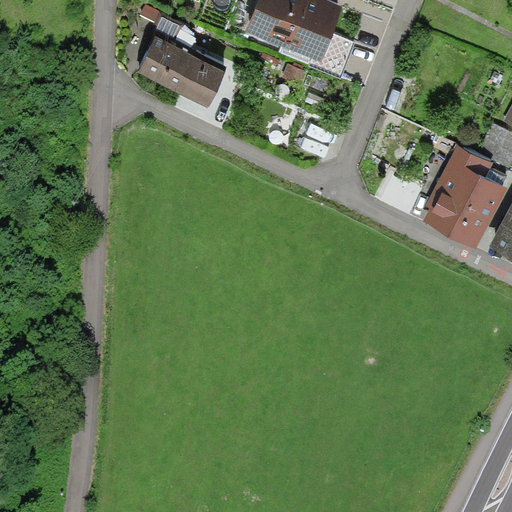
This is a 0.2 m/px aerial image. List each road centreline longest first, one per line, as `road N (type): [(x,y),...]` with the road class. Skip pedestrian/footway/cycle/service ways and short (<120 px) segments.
road 1 (residential): [(96,71),(60,511)]
road 2 (residential): [(341,196),(96,71)]
road 3 (residential): [(421,0),(341,196)]
road 4 (residential): [(511,278),(341,196)]
